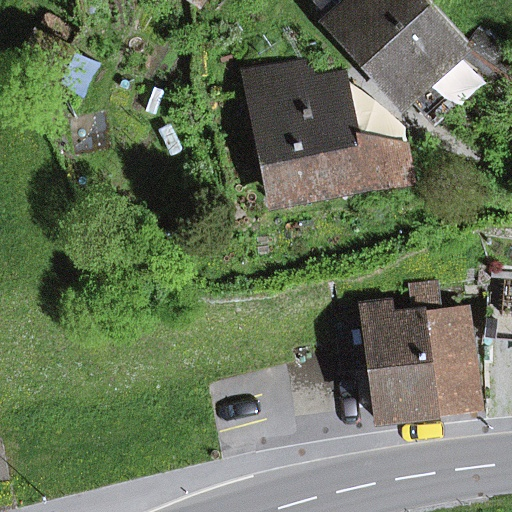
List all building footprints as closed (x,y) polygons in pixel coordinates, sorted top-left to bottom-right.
[(321,0),(319,3),(403,98),(408,94),(446,59),(456,51),(410,0),(321,0)] [(68,49),(37,33),(21,64),(52,80),(68,49)] [(470,52),(510,81),(511,78),(511,59),(481,37),(470,52)] [(408,94),(441,118),(473,87),(446,59),(408,94)] [(361,186),(364,185),(355,135),(344,73),(314,79),(311,62),(250,73),(273,202),(361,186)] [(364,185),(361,186),(362,191),(410,184),(404,145),(355,135),(364,185)] [(511,338),(511,259),(492,258),(485,336),(511,338)] [(372,370),(378,423),(477,410),(464,310),(437,314),(433,284),(410,287),(414,317),(392,319),(390,303),(365,306),(366,310),(337,316),(341,359),(371,356),(372,370)] [(343,373),(372,370),(371,356),(341,359),(343,373)]
